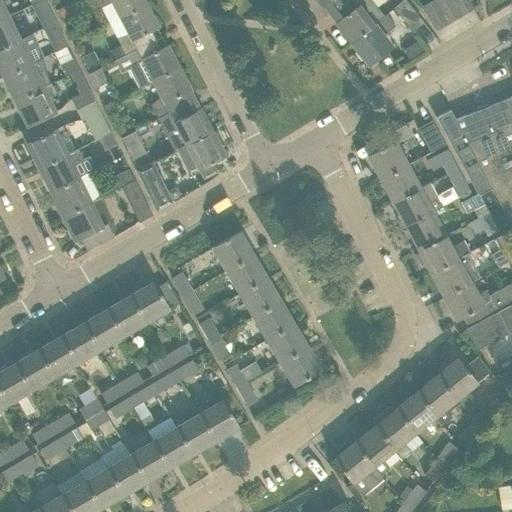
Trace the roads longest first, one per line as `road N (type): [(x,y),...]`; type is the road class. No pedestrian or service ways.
road 1 (residential): [(181,511),(287,440),(400,347),(399,299),(314,142)]
road 2 (residential): [(57,291),(265,169)]
road 3 (residential): [(314,142),(511,27)]
road 4 (residential): [(181,0),(265,169)]
road 5 (residential): [(57,291),(0,172)]
